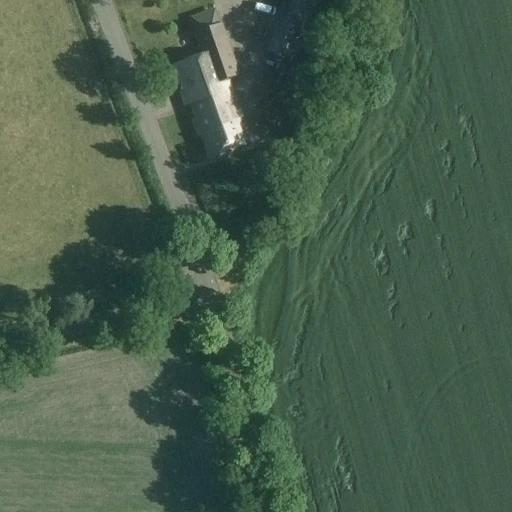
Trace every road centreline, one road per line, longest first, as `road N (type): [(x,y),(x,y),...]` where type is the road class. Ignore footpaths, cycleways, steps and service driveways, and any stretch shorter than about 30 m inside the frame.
road 1 (unclassified): [(211,295),(101,0)]
road 2 (unclassified): [(260,511),(211,295)]
road 3 (unclassified): [(211,295),(0,344)]
